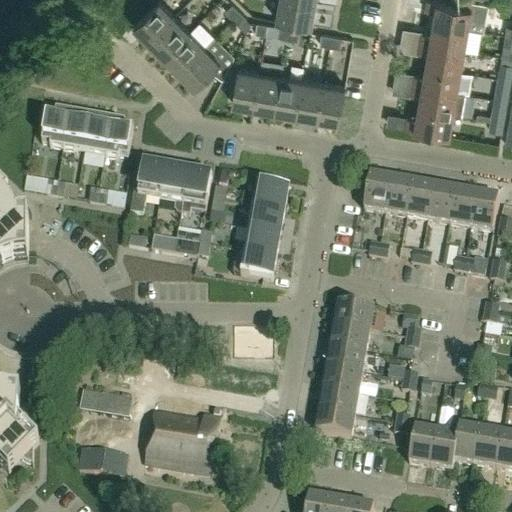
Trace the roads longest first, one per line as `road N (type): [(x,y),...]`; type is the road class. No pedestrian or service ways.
road 1 (residential): [(331,148),(188,118),(117,46)]
road 2 (residential): [(443,375),(455,299),(311,281)]
road 3 (residential): [(274,466),(311,281)]
road 4 (residential): [(366,146),(392,0)]
road 5 (residential): [(511,173),(366,146)]
road 6 (residential): [(311,281),(331,148)]
road 7 (residential): [(405,487),(274,466)]
